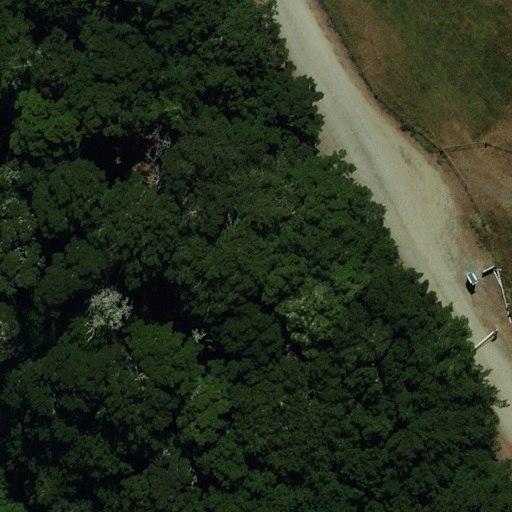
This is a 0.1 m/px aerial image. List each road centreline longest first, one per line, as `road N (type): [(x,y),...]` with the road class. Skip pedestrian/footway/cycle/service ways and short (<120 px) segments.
road 1 (unclassified): [(298,0),(511,351)]
road 2 (track): [(511,125),(474,92),(429,0)]
